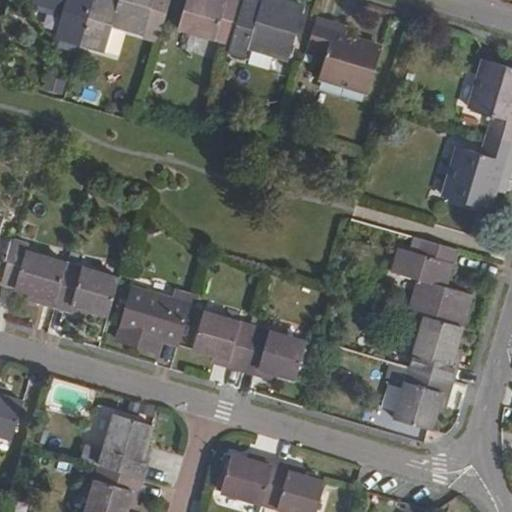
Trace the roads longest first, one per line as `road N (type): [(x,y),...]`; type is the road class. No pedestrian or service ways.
road 1 (residential): [(0,344),(333,442)]
road 2 (residential): [(333,442),(347,456),(478,493),(500,511)]
road 3 (residential): [(333,442),(445,465),(485,444)]
road 4 (residential): [(485,444),(511,324)]
